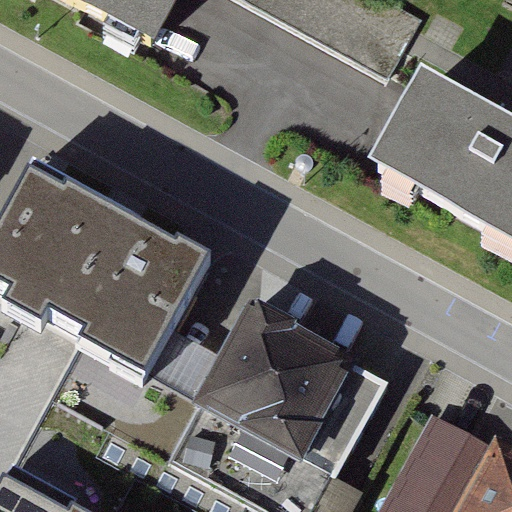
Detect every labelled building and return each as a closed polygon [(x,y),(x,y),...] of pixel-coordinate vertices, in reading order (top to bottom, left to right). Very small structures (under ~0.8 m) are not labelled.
[(182,0),(44,0),(151,58),(182,0)] [(430,28),(377,0),(226,0),(225,2),(394,93),(430,28)] [(511,126),(430,82),(379,176),(511,248),(511,126)] [(211,264),(33,166),(0,225),(0,303),(145,383),(211,264)] [(358,362),(251,307),(200,406),(307,461),(358,362)] [(511,511),(511,462),(433,424),(388,511),(511,511)] [(0,511),(74,511),(8,477),(0,492),(0,511)]
